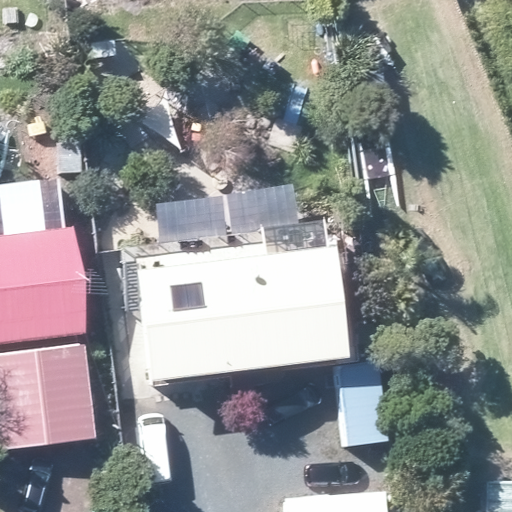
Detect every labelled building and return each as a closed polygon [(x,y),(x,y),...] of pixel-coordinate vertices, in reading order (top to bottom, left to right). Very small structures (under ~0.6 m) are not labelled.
[(390,37),(377,0),(335,0),(332,1),(349,51),(390,37)] [(81,171),(79,140),(53,141),(55,172),(81,171)] [(0,341),(82,331),(69,227),(0,235),(0,341)] [(263,367),(344,356),(331,245),(134,268),(147,381),(212,373),(263,367)] [(0,450),(27,445),(90,438),(78,344),(0,353),(0,450)] [(401,441),(393,359),(363,362),(335,365),(343,446),(401,441)] [(511,511),(511,482),(488,482),(486,511),(511,511)] [(285,497),(285,511),(384,511),(383,492),(285,497)]
